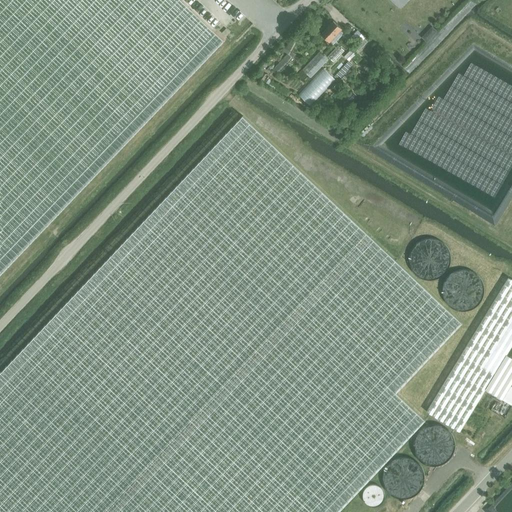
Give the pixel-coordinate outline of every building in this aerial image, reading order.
[(0,0),(0,274),(224,41),(181,0),(0,0)] [(333,21),(321,34),(329,42),(333,45),(344,34),(340,30),(341,29),(333,21)] [(364,38),(356,31),(346,42),(354,49),(364,38)] [(427,33),(422,38),(427,43),(435,35),(433,33),(427,33)] [(291,40),(284,53),(288,54),(292,58),(294,55),(291,52),(295,43),(291,40)] [(335,61),(345,50),(338,45),(329,56),(335,61)] [(351,49),(344,57),(349,62),(356,55),(351,49)] [(320,51),(302,70),(311,78),(328,59),(320,51)] [(325,68),(299,94),(311,105),(336,79),(325,68)] [(338,511),(425,420),(396,393),(462,323),(243,116),(0,373),(0,511),(338,511)] [(425,277),(448,257),(441,249),(444,247),(434,236),(411,255),(417,262),(414,264),(425,277)] [(451,309),(484,300),(476,267),(442,276),(451,309)] [(511,358),(506,355),(511,345),(511,280),(508,278),(426,412),(459,432),(485,389),(502,400),(511,383),(511,358)] [(421,445),(427,439),(434,447),(433,448),(439,454),(444,450),(446,453),(457,443),(437,420),(415,438),(421,445)] [(370,500),(379,501),(380,492),(371,492),(370,500)]
